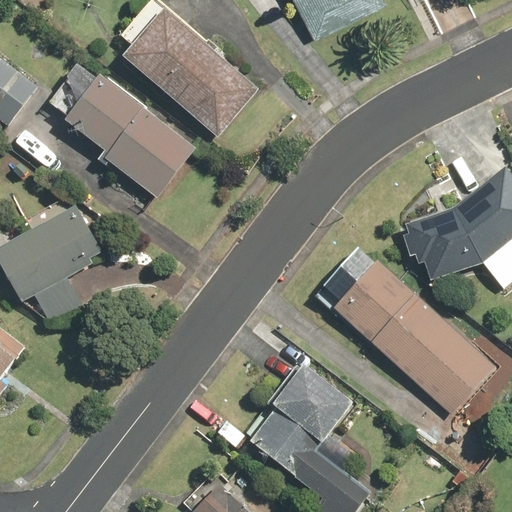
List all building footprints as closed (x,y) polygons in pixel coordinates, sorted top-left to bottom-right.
[(385,0),(297,0),(315,38),(387,4),(385,0)] [(167,9),(124,60),(217,137),(260,87),(167,9)] [(0,57),(0,120),(9,128),(39,88),(0,57)] [(195,149),(101,75),(98,80),(80,65),(62,87),(81,103),(67,121),(110,155),(107,160),(156,199),(195,149)] [(433,283),(485,265),(506,291),(511,286),(511,176),(506,169),(461,206),(411,224),(414,233),(403,237),(411,258),(416,256),(420,266),(426,263),(433,283)] [(0,262),(22,303),(36,296),(51,323),(82,306),(67,279),(105,258),(78,208),(0,250),(0,262)] [(364,249),(320,297),(455,420),(499,372),(364,249)] [(0,398),(10,384),(3,379),(26,348),(0,328),(0,398)] [(303,366),(247,440),(324,497),(313,511),(356,511),(372,491),(319,451),(354,403),(303,366)] [(420,497),(436,473),(419,461),(402,485),(420,497)] [(180,511),(247,511),(212,477),(179,511),(180,511)]
